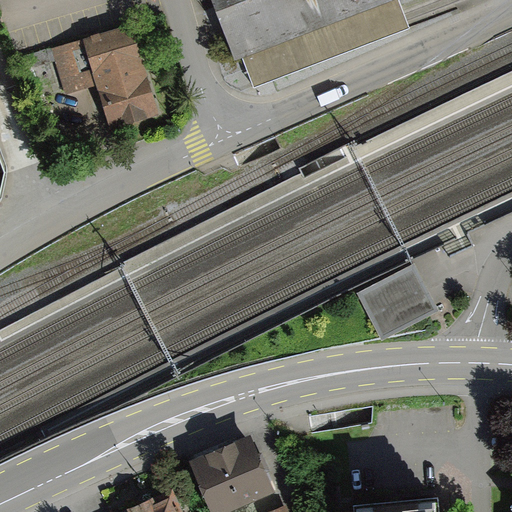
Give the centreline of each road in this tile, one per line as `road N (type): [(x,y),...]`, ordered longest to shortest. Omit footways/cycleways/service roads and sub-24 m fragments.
road 1 (primary): [(0,497),(161,421),(243,396),(383,366),(471,362)]
road 2 (tertiary): [(511,11),(223,140)]
road 3 (residential): [(223,140),(43,225),(0,254)]
road 4 (residential): [(483,511),(471,362)]
road 5 (tertiary): [(223,140),(173,0)]
road 6 (residential): [(511,250),(491,288),(471,362)]
